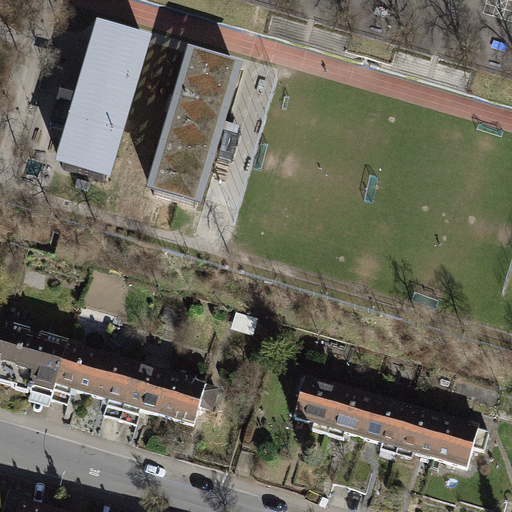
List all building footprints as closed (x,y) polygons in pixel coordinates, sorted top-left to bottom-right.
[(57,171),(111,186),(152,44),(99,29),(57,171)] [(188,56),(147,197),(201,213),(242,72),(188,56)] [(0,369),(0,376),(50,391),(62,350),(10,334),(0,369)] [(50,391),(86,402),(98,360),(62,350),(50,391)] [(86,402),(122,412),(134,371),(98,360),(86,402)] [(122,412),(158,423),(170,381),(134,371),(122,412)] [(206,392),(170,381),(158,423),(194,433),(206,392)] [(295,422),(330,432),(342,392),(307,382),(295,422)] [(330,432),(365,442),(377,402),(342,392),(330,432)] [(365,442),(400,452),(411,412),(377,402),(365,442)] [(400,452),(434,462),(446,422),(411,412),(400,452)] [(481,432),(446,422),(434,462),(469,473),(481,432)]
